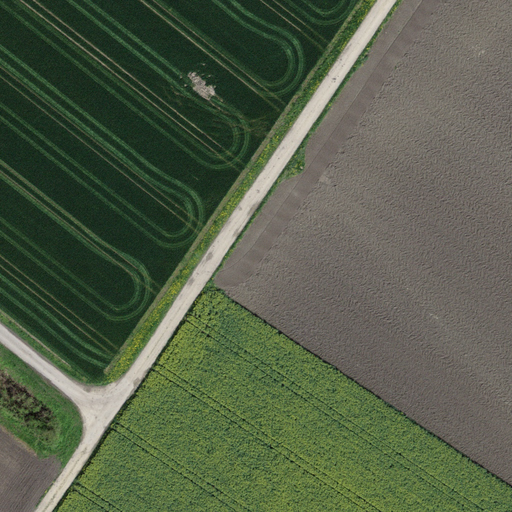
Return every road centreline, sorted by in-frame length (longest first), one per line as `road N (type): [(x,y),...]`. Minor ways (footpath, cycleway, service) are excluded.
road 1 (track): [(39,511),(386,0)]
road 2 (track): [(0,339),(100,420)]
